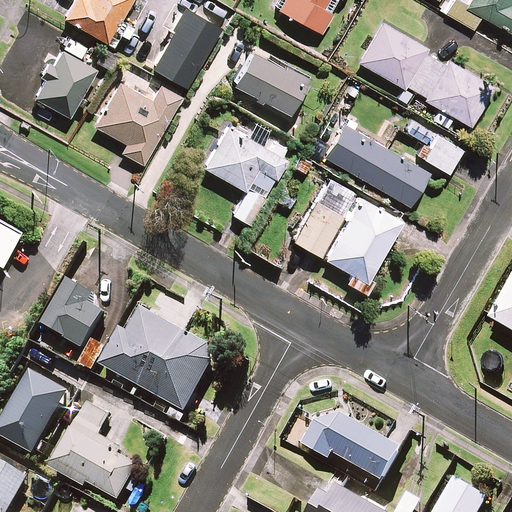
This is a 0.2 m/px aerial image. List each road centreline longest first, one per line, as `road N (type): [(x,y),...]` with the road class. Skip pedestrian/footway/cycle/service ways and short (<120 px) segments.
road 1 (residential): [(301,322),(0,148)]
road 2 (residential): [(195,511),(301,322)]
road 3 (residential): [(403,375),(511,188)]
road 4 (residential): [(511,438),(403,375)]
